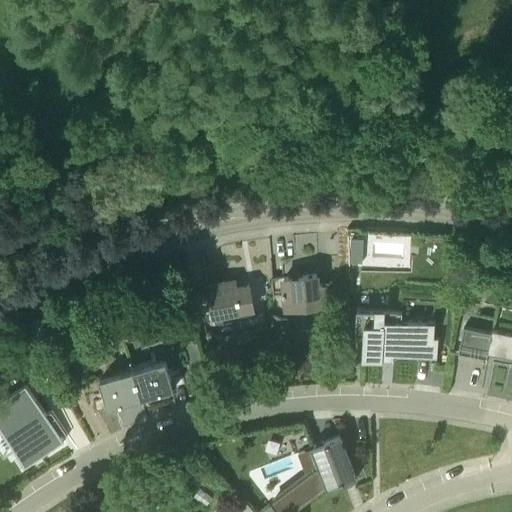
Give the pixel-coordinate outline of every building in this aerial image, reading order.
[(362,263),(362,252),(350,251),(350,262),(362,263)] [(285,310),(324,307),(322,285),(317,285),(316,274),(284,277),(285,290),(283,290),(285,310)] [(213,318),(254,310),(249,285),(226,290),(224,282),(208,285),(210,299),(207,299),(208,304),(209,304),(213,318)] [(268,282),(259,282),(260,292),(268,292),(268,282)] [(195,326),(191,309),(170,313),(173,330),(195,326)] [(357,309),(356,337),(363,338),(362,361),(383,362),(383,360),(393,360),(393,355),(437,358),(438,337),(434,337),(435,322),(402,320),(402,311),(375,309),(357,309)] [(511,332),(492,329),(488,352),(511,356),(511,363),(511,365),(510,364),(507,382),(511,382),(511,332)] [(133,369),(141,398),(174,389),(165,360),(133,369)] [(109,407),(141,398),(133,369),(100,378),(109,407)] [(63,440),(26,383),(0,400),(0,425),(25,465),(63,440)] [(274,500),(282,511),(291,511),(322,490),(355,477),(340,436),(313,446),(322,468),(312,472),(274,500)]
